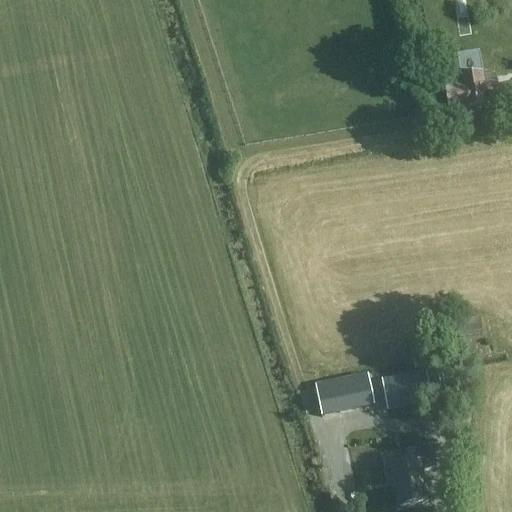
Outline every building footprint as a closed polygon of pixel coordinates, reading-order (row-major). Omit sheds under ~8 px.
[(496,78),(480,81),(477,63),(459,66),(463,84),(446,87),(452,118),(502,109),(496,78)] [(459,341),(481,338),(480,320),(456,322),(459,341)] [(382,381),(387,410),(432,402),(427,373),(382,381)] [(368,378),(315,389),(321,419),(374,408),(368,378)] [(422,473),(434,471),(430,448),(406,452),(409,465),(391,468),(398,509),(428,504),(422,473)]
